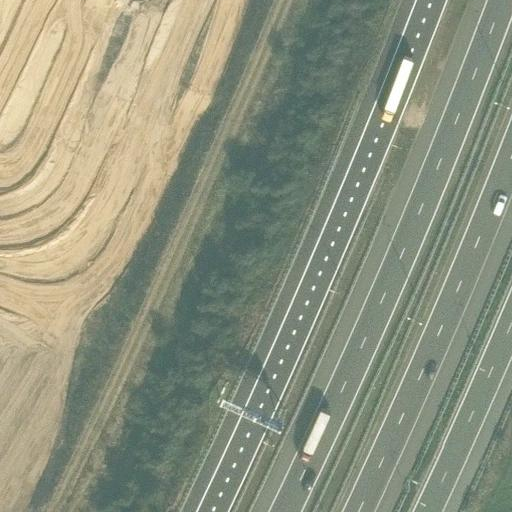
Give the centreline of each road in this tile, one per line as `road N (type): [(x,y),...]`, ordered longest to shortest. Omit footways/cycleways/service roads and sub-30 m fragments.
road 1 (track): [(279,0),(109,401),(49,511)]
road 2 (motorway): [(432,0),(208,511)]
road 3 (motorway): [(499,0),(357,352),(282,511)]
road 4 (motorway): [(357,511),(511,164)]
road 5 (motorway): [(423,511),(511,320)]
